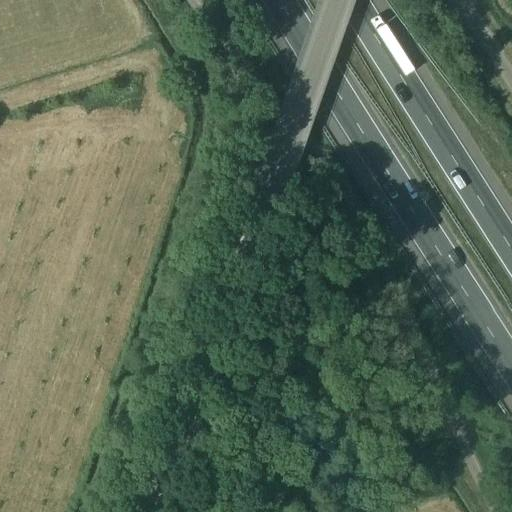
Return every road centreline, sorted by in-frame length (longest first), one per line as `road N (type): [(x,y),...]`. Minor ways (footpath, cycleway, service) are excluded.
road 1 (unclassified): [(495,511),(337,180),(193,0)]
road 2 (tertiary): [(150,511),(335,0)]
road 3 (motorway): [(271,0),(511,367)]
road 4 (motorway): [(511,249),(352,0)]
